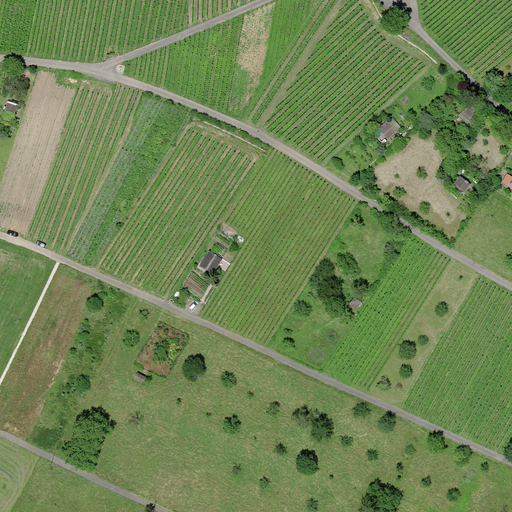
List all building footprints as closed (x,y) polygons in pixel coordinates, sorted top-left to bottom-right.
[(21,104),(7,99),(2,114),(17,119),(21,104)] [(469,103),(459,114),(471,125),(481,114),(469,103)] [(393,116),(379,129),(389,140),(403,128),(393,116)] [(511,174),(507,172),(502,182),(511,186),(511,174)] [(472,184),(460,175),(453,182),(465,192),(472,184)] [(224,239),(216,235),(208,249),(209,250),(199,268),(212,275),(222,258),(216,255),(224,239)]
